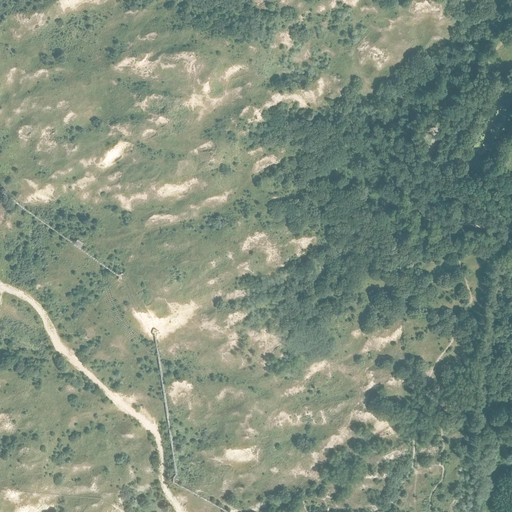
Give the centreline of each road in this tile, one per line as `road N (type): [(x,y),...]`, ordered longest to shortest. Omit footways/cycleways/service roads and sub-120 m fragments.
road 1 (track): [(177,511),(154,433),(58,347),(24,291),(2,286)]
road 2 (track): [(464,223),(407,199),(382,140),(371,140),(353,163),(368,182)]
road 3 (track): [(400,186),(404,158),(426,157),(434,121),(434,105),(418,102),(408,135)]
